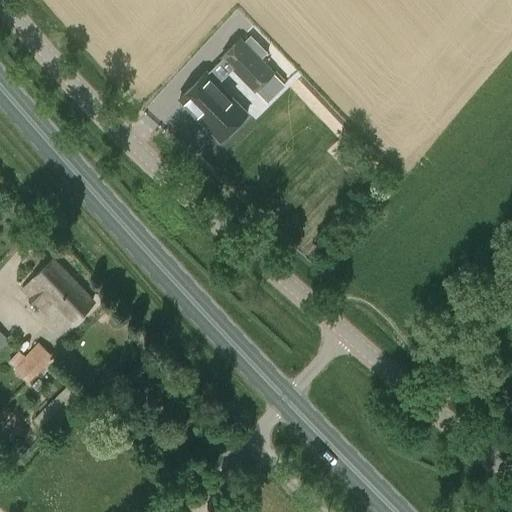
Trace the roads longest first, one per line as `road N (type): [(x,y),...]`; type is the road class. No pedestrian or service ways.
road 1 (unclassified): [(345,333),(56,67),(0,1)]
road 2 (primary): [(284,399),(0,82)]
road 3 (unclassified): [(511,476),(345,333)]
road 4 (primary): [(393,511),(284,399)]
road 5 (unclassified): [(320,511),(259,446),(264,423),(284,399)]
